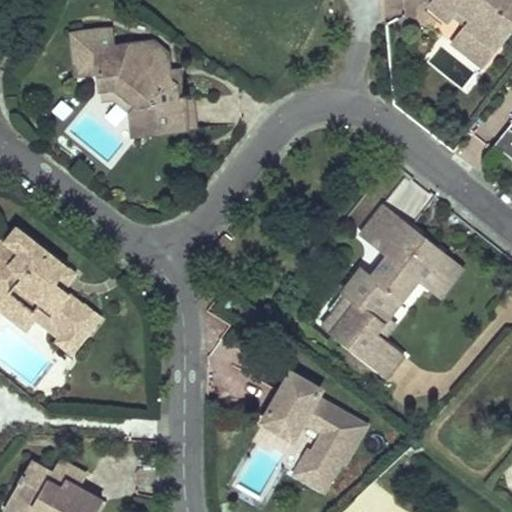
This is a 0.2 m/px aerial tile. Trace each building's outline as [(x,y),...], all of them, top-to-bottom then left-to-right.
[(384,0),(383,17),(403,18),(403,0),(384,0)] [(511,0),(436,0),(430,8),(445,20),(455,8),(469,18),(465,23),(494,45),(511,22),(511,0)] [(465,23),(450,43),(478,64),(494,45),(465,23)] [(172,57),(156,44),(145,58),(133,47),(118,48),(116,32),(77,36),(82,78),(105,76),(107,93),(121,91),(143,108),(136,117),(145,123),(146,137),(185,133),(180,90),(175,84),(174,74),(172,57)] [(156,44),(133,47),(145,58),(156,44)] [(192,132),(185,72),(174,74),(175,84),(180,90),(185,133),(192,132)] [(143,108),(121,91),(107,93),(108,104),(117,103),(136,117),(143,108)] [(145,123),(136,117),(138,138),(146,137),(145,123)] [(511,129),(511,130),(498,145),(511,156),(511,129)] [(363,271),(345,293),(356,303),(332,332),(388,380),(405,358),(385,343),(376,336),(387,322),(420,282),(431,290),(440,280),(428,270),(444,253),(425,237),(416,247),(405,238),(413,228),(386,207),(363,235),(390,257),(372,278),(363,271)] [(413,228),(405,238),(416,247),(425,237),(413,228)] [(8,246),(0,256),(0,275),(43,310),(35,320),(58,338),(55,342),(73,355),(97,325),(84,316),(90,309),(66,291),(57,284),(68,269),(17,229),(5,244),(8,246)] [(231,241),(223,235),(213,247),(221,254),(231,241)] [(0,256),(8,246),(5,244),(1,240),(0,241),(0,256)] [(444,253),(428,270),(440,280),(431,290),(440,298),(464,269),(444,253)] [(57,284),(66,291),(77,277),(68,269),(57,284)] [(0,310),(26,331),(35,320),(43,310),(0,275),(0,310)] [(356,303),(345,293),(320,322),(332,332),(356,303)] [(84,316),(97,325),(102,318),(90,309),(84,316)] [(203,335),(237,341),(242,316),(207,310),(203,335)] [(376,336),(385,343),(396,329),(387,322),(376,336)] [(292,373),(263,425),(293,442),(303,423),(324,435),(313,453),(310,451),(296,474),(324,491),(341,462),(344,464),(367,426),(318,399),(322,391),(292,373)] [(61,458),(52,473),(80,490),(89,474),(61,458)] [(33,463),(5,510),(8,511),(99,511),(105,504),(80,490),(52,473),(33,463)]
